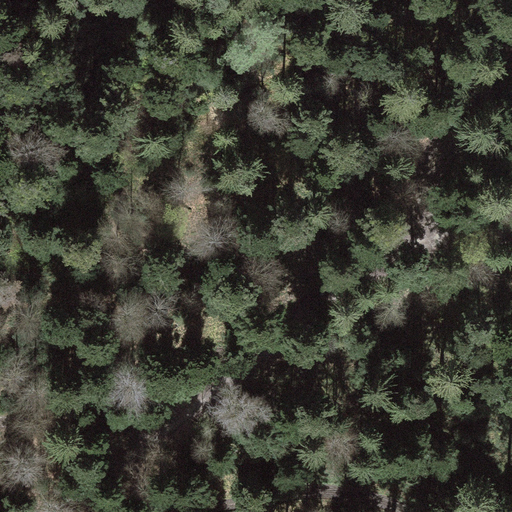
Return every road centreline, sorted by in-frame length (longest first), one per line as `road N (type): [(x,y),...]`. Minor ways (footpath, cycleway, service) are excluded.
road 1 (track): [(118,458),(361,268),(462,227),(511,227)]
road 2 (track): [(118,458),(375,499),(403,511)]
road 3 (track): [(511,47),(407,212),(408,243)]
